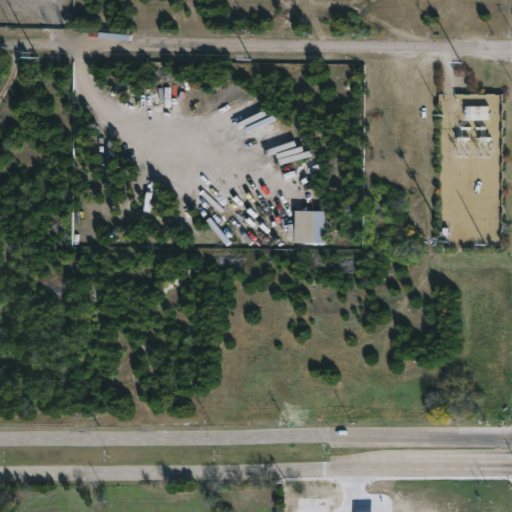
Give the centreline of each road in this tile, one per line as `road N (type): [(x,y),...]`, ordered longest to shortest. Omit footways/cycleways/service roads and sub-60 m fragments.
road 1 (residential): [(511,55),(0,49)]
road 2 (secondary): [(511,438),(0,440)]
road 3 (secondary): [(0,474),(332,469)]
